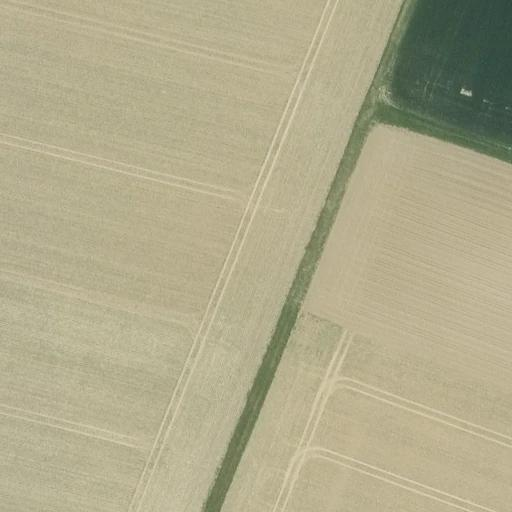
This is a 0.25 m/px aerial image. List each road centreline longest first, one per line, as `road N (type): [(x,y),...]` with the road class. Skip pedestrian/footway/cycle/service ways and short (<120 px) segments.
road 1 (track): [(414,0),(337,220),(216,511)]
road 2 (track): [(369,116),(511,166)]
